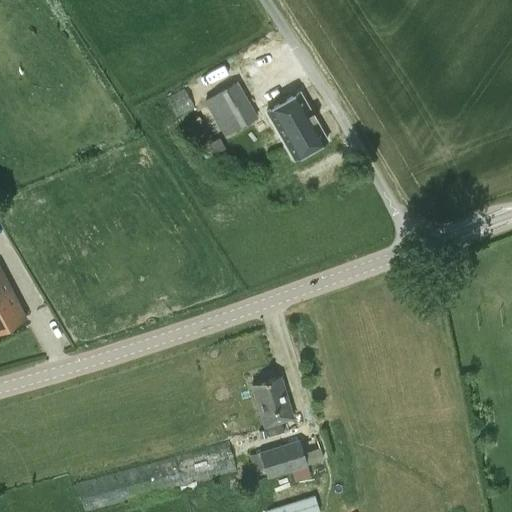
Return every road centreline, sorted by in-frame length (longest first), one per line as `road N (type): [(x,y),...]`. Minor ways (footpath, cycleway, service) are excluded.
road 1 (tertiary): [(0,388),(417,249)]
road 2 (unclassified): [(417,249),(263,0)]
